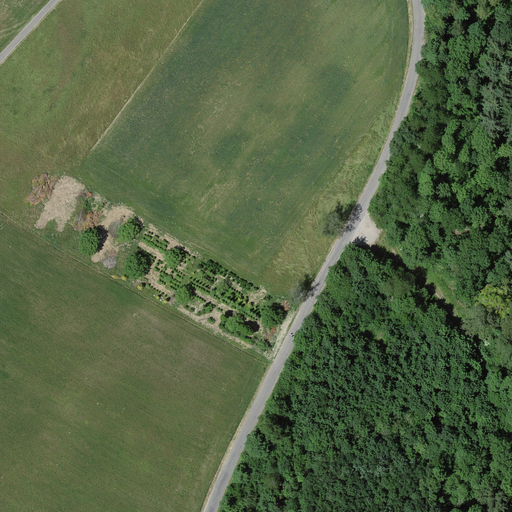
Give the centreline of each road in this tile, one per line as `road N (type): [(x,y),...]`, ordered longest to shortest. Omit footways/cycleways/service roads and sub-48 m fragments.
road 1 (residential): [(417,0),(419,34),(393,142),(207,511)]
road 2 (track): [(354,223),(450,306),(478,347),(511,444)]
